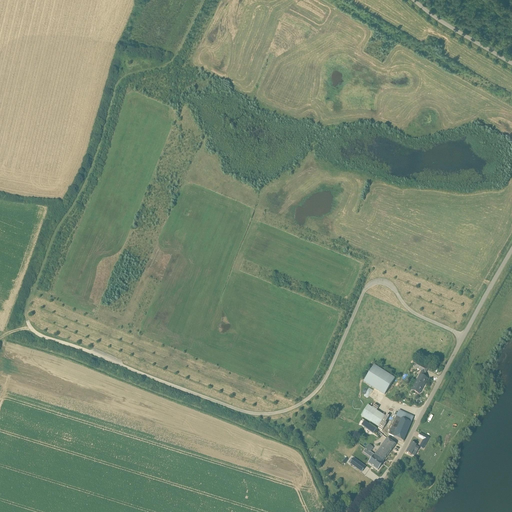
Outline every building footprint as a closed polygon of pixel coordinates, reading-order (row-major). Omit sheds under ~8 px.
[(425,373),(427,369),(416,363),(414,367),(422,371),(414,386),(422,390),(427,379),(423,376),(424,373),(425,373)] [(395,379),(374,366),(363,383),(384,396),(395,379)] [(385,417),(368,406),(361,416),(378,428),(385,417)] [(411,424),(396,417),(388,435),(393,437),(403,442),(411,424)] [(396,445),(392,442),(387,439),(375,455),(374,455),(383,462),(396,445)] [(416,445),(411,443),(406,453),(410,455),(411,456),(411,455),(414,456),(417,451),(417,452),(419,449),(416,447),(416,445)] [(366,450),(363,453),(371,459),(368,463),(378,470),(384,463),(383,462),(374,455),(370,452),(370,453),(366,450)] [(353,458),(350,463),(357,469),(361,464),(353,458)]
